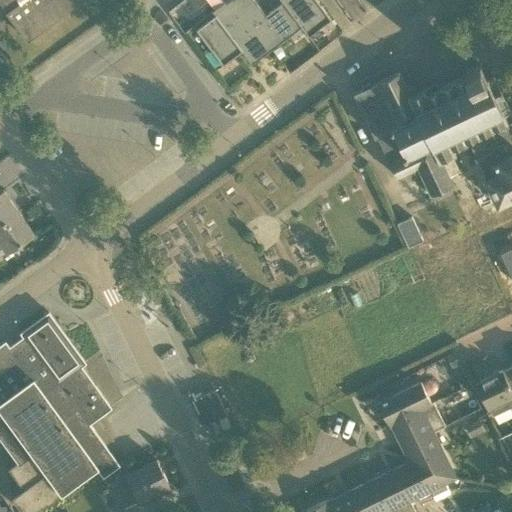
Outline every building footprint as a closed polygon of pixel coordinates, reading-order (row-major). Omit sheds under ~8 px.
[(0,0),(0,2),(6,11),(5,12),(27,40),(47,25),(48,25),(49,24),(48,24),(70,7),(71,8),(72,7),(71,6),(79,0),(0,0)] [(265,14),(254,0),(222,0),(224,2),(212,11),(214,15),(196,28),(223,64),(242,50),(251,63),(301,25),(309,35),(331,18),(317,0),(281,0),(283,1),(265,14)] [(487,78),(480,63),(464,71),(466,74),(438,88),(436,83),(417,92),(414,85),(407,88),(399,70),(377,81),(377,82),(370,85),(369,82),(361,86),(363,89),(355,93),(376,136),(378,135),(390,160),(389,160),(397,177),(414,169),(416,173),(421,171),(431,193),(433,193),(433,192),(451,183),(451,184),(453,183),(450,176),(441,158),(450,154),(453,152),(453,153),(455,152),(454,151),(466,145),(470,143),(476,157),(498,204),(511,196),(511,154),(505,158),(490,128),(496,126),(498,130),(502,132),(506,130),(507,126),(506,121),(507,120),(504,115),(510,112),(493,75),(487,78)] [(0,222),(18,210),(3,189),(0,191),(0,222)] [(0,255),(33,231),(18,210),(0,222),(0,255)] [(409,247),(423,240),(410,215),(397,222),(409,247)] [(97,465),(103,475),(119,463),(89,422),(110,406),(80,365),(85,361),(49,311),(21,332),(24,335),(0,352),(0,435),(18,461),(9,468),(24,489),(13,497),(23,511),(28,511),(49,502),(62,491),(97,465)] [(511,364),(476,382),(492,414),(511,405),(511,364)] [(432,401),(421,380),(378,402),(389,425),(391,424),(406,454),(414,457),(411,466),(403,463),(330,499),(329,497),(305,509),(306,511),(413,511),(416,511),(410,499),(457,476),(434,430),(445,424),(433,400),(432,401)] [(205,424),(227,413),(214,388),(193,398),(205,424)] [(169,483),(156,459),(129,473),(123,461),(119,463),(103,475),(120,508),(169,483)]
